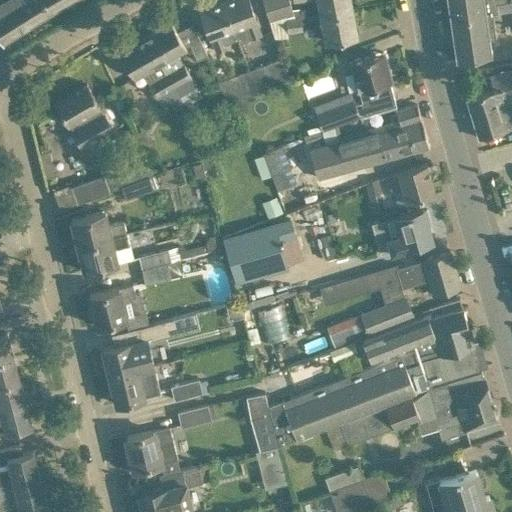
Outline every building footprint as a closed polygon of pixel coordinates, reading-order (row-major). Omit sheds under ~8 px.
[(0,38),(2,42),(70,0),(4,0),(0,3),(0,38)] [(227,42),(238,38),(233,26),(223,0),(221,0),(201,8),(216,50),(228,46),(227,42)] [(223,0),(233,26),(238,38),(239,42),(262,34),(250,0),(223,0)] [(301,15),(295,16),(286,17),(285,14),(282,15),(276,0),(263,0),(270,19),(276,38),(288,36),(287,31),(303,28),(301,15)] [(286,17),(295,16),(294,12),(290,0),(276,0),(282,15),(285,14),(286,17)] [(318,0),(321,12),(352,6),(351,0),(318,0)] [(511,0),(447,0),(449,12),(497,5),(497,1),(504,0),(511,0),(511,4),(511,0)] [(498,10),(497,5),(449,12),(456,56),(492,51),(490,35),(496,34),(493,11),(498,10)] [(357,34),(352,6),(321,12),(325,40),(357,34)] [(145,34),(185,103),(201,93),(196,86),(198,85),(185,62),(184,62),(178,53),(187,47),(185,43),(171,19),(145,34)] [(145,34),(119,49),(135,77),(145,72),(163,105),(170,100),(178,113),(187,107),(184,103),(145,34)] [(198,58),(207,54),(200,39),(190,43),(198,58)] [(316,111),(321,128),(337,122),(359,114),(396,103),(383,50),(363,55),(351,58),(362,100),(355,102),(354,99),(316,111)] [(249,69),(257,89),(287,78),(281,57),(249,69)] [(511,126),(511,67),(488,75),(492,88),(466,96),(479,136),(511,126)] [(256,89),(257,89),(249,69),(219,80),(229,102),(257,91),(256,89)] [(100,105),(97,99),(87,82),(56,100),(69,123),(69,122),(73,129),(82,145),(113,127),(104,111),(103,111),(100,105)] [(317,177),(430,145),(417,103),(396,109),(399,123),(342,139),(337,122),(321,128),(326,143),(309,148),(317,177)] [(187,107),(178,113),(184,123),(194,118),(187,107)] [(121,185),(122,186),(150,175),(150,176),(153,174),(141,147),(142,147),(135,132),(127,135),(139,160),(104,173),(103,173),(71,184),(78,201),(121,185)] [(282,145),(264,152),(271,174),(272,177),(291,170),(282,145)] [(213,153),(200,156),(201,161),(203,168),(216,164),(213,153)] [(201,161),(193,163),(197,176),(205,174),(203,168),(201,161)] [(397,202),(407,200),(435,192),(426,161),(398,169),(399,170),(389,173),(397,202)] [(154,187),(150,176),(150,175),(122,186),(126,197),(154,187)] [(378,176),(371,178),(375,192),(382,190),(378,176)] [(276,195),(263,200),(269,217),(283,212),(276,195)] [(423,206),(404,212),(395,215),(400,233),(388,236),(392,249),(432,237),(423,206)] [(71,217),(78,243),(127,231),(124,220),(110,224),(106,209),(71,217)] [(288,265),(280,239),(295,234),(290,215),(222,234),(236,281),(288,265)] [(133,257),(127,231),(78,243),(84,269),(133,257)] [(139,254),(142,267),(175,259),(223,247),(221,240),(219,232),(209,233),(205,240),(206,244),(179,251),(177,245),(139,254)] [(450,249),(423,257),(424,259),(377,272),(383,291),(429,277),(433,291),(460,284),(450,249)] [(179,278),(175,259),(142,267),(146,283),(171,277),(171,280),(179,278)] [(132,282),(109,288),(90,292),(97,324),(127,316),(122,297),(135,294),(132,282)] [(273,291),(262,294),(264,301),(275,298),(273,291)] [(335,346),(379,329),(413,315),(405,294),(327,325),(335,346)] [(413,342),(416,348),(419,347),(422,354),(457,343),(458,347),(471,343),(474,342),(463,306),(431,315),(430,312),(362,339),(369,360),(413,342)] [(145,322),(148,335),(196,325),(194,312),(145,322)] [(0,356),(13,353),(7,330),(0,332),(0,356)] [(103,346),(110,374),(155,363),(151,347),(148,336),(132,340),(132,339),(103,346)] [(325,425),(385,403),(424,388),(422,381),(429,379),(430,381),(478,366),(471,343),(458,347),(457,343),(422,354),(419,347),(416,348),(361,369),(269,405),(271,413),(279,444),(296,436),(325,425)] [(13,353),(0,356),(0,381),(19,377),(13,353)] [(158,379),(155,363),(110,374),(117,402),(145,395),(161,391),(158,379)] [(0,406),(26,400),(19,377),(0,381),(0,406)] [(199,377),(171,385),(175,398),(210,389),(207,378),(200,380),(199,377)] [(385,403),(325,425),(334,448),(417,417),(421,431),(439,426),(441,437),(464,430),(464,428),(497,417),(485,377),(453,387),(451,379),(426,387),(426,389),(413,398),(412,395),(386,406),(385,403)] [(32,424),(25,400),(0,406),(0,431),(7,429),(8,431),(32,424)] [(208,404),(208,403),(177,410),(181,425),(216,416),(213,403),(208,404)] [(271,413),(250,418),(259,449),(279,444),(271,413)] [(176,460),(170,427),(154,430),(127,435),(130,454),(126,454),(128,468),(133,467),(133,468),(159,463),(163,462),(165,472),(173,470),(171,461),(176,460)] [(0,481),(39,471),(33,449),(23,452),(20,443),(0,448),(0,481)] [(278,446),(257,451),(261,468),(282,463),(278,446)] [(199,463),(173,470),(165,472),(160,473),(164,486),(139,492),(143,511),(193,511),(189,493),(187,485),(203,481),(199,463)] [(324,476),(329,489),(362,477),(357,464),(324,476)] [(446,501),(431,506),(432,511),(494,511),(489,494),(484,496),(476,468),(437,479),(438,481),(440,480),(446,501)] [(39,471),(0,481),(0,495),(16,491),(19,501),(45,494),(39,471)] [(362,477),(329,489),(337,511),(391,492),(384,472),(373,473),(362,477)] [(19,501),(3,505),(5,511),(49,511),(45,494),(19,501)]
